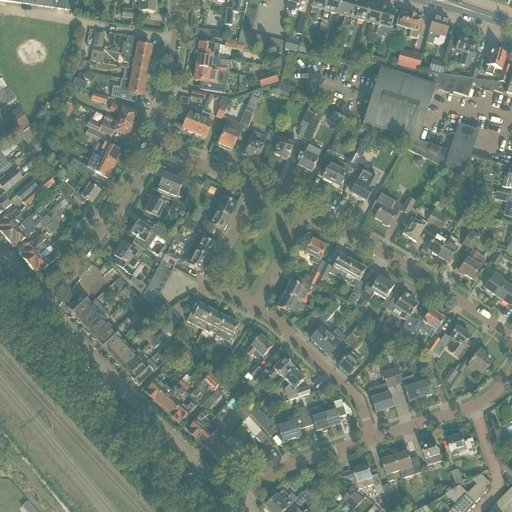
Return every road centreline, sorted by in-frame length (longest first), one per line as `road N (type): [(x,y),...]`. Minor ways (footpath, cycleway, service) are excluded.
road 1 (residential): [(45,300),(140,408),(243,505)]
road 2 (residential): [(511,339),(305,210)]
road 3 (residential): [(45,300),(102,231),(149,147)]
road 4 (residential): [(371,438),(356,399),(255,307)]
road 5 (residential): [(255,307),(211,280),(258,187)]
road 6 (residential): [(149,147),(178,69),(185,0)]
road 7 (residential): [(243,505),(285,465),(371,438)]
